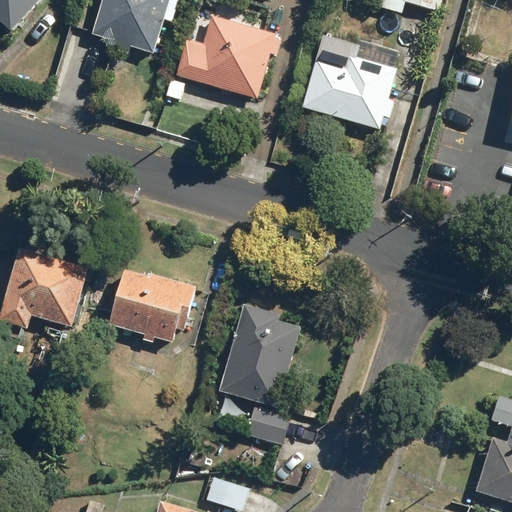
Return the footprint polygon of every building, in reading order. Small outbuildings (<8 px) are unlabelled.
[(0,0),(0,20),(15,34),(46,0),(0,0)] [(102,0),(91,34),(106,39),(104,46),(127,54),(130,46),(152,53),(163,19),(171,21),(177,0),(102,0)] [(370,0),(370,3),(398,12),(401,0),(402,0),(435,10),(437,0),(370,0)] [(209,15),(190,79),(254,98),(273,35),(209,15)] [(319,36),(299,106),(378,128),(395,69),(353,58),(357,47),(319,36)] [(511,58),(499,103),(511,106),(511,58)] [(19,249),(0,320),(29,329),(33,316),(74,327),(90,269),(19,249)] [(127,272),(112,327),(175,345),(180,329),(186,331),(198,288),(150,275),(149,278),(127,272)] [(244,303),(219,392),(278,408),(301,326),(278,320),(280,313),(244,303)] [(490,436),(473,489),(511,501),(511,398),(497,394),(488,420),(509,426),(504,441),(490,436)] [(252,406),(244,435),(281,445),(289,416),(252,406)] [(211,480),(205,499),(238,509),(244,490),(211,480)] [(87,511),(105,511),(107,499),(89,496),(87,511)] [(195,511),(160,501),(156,511),(195,511)]
